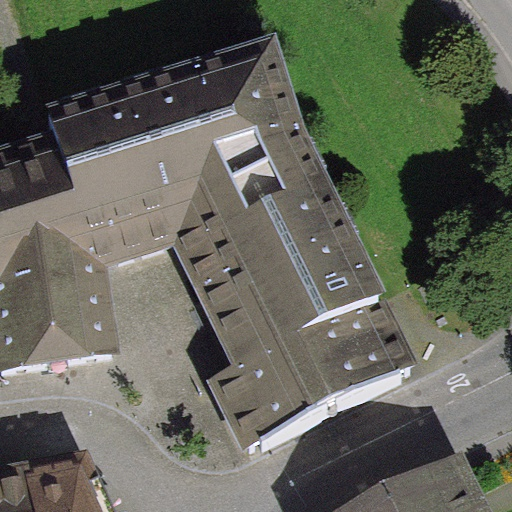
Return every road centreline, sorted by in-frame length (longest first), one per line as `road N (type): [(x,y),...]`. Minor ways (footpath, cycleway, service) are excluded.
road 1 (residential): [(224,511),(511,367)]
road 2 (residential): [(0,430),(93,436),(124,451),(177,511)]
